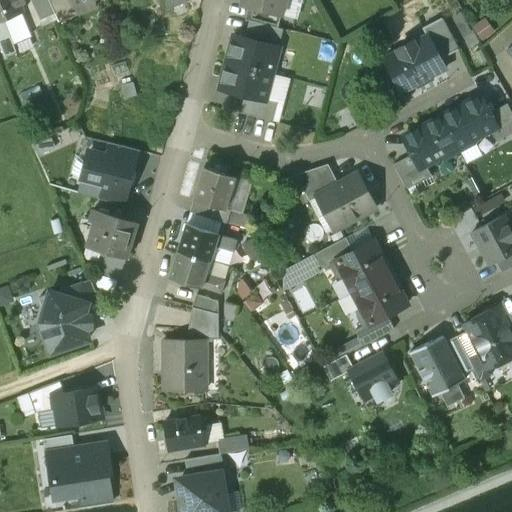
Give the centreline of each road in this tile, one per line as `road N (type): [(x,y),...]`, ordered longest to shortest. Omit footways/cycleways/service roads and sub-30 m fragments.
road 1 (residential): [(148,511),(125,353),(145,281),(145,241),(180,133)]
road 2 (residential): [(180,133),(287,157),(367,137)]
road 3 (residential): [(367,137),(455,307)]
road 4 (residential): [(180,133),(215,0)]
road 5 (track): [(125,353),(99,354),(0,391)]
road 6 (residential): [(367,137),(481,83)]
